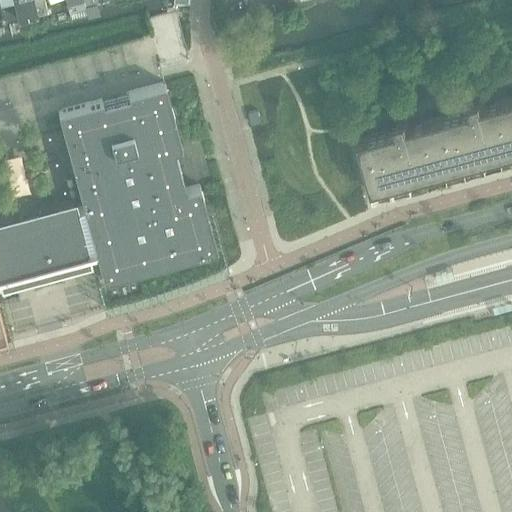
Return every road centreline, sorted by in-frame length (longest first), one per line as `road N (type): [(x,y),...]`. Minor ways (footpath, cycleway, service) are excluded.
road 1 (secondary): [(511,208),(378,246),(186,328)]
road 2 (secondary): [(194,362),(511,240)]
road 3 (secondary): [(0,412),(194,362)]
road 4 (secondary): [(186,328),(0,383)]
road 5 (tertiary): [(231,511),(194,362)]
